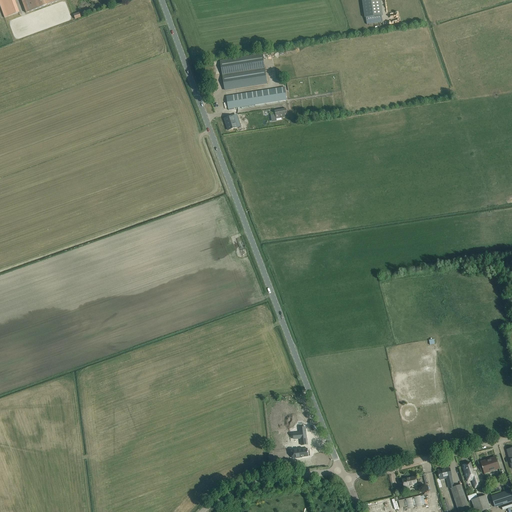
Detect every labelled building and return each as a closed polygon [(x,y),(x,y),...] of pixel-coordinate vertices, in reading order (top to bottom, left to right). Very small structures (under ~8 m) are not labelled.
[(0,0),(0,5),(4,17),(19,12),(14,0),(0,0)] [(60,0),(21,0),(26,13),(60,0)] [(383,15),(380,0),(361,0),(365,18),(366,17),(367,24),(383,22),(381,15),(383,15)] [(221,61),(225,90),(267,84),(262,54),(221,61)] [(284,87),(231,95),(226,96),(228,109),(287,100),(284,87)] [(275,110),(276,119),(288,117),(286,108),(275,110)] [(224,119),(228,130),(238,127),(234,116),(224,119)] [(301,440),(307,439),(305,427),(299,428),(300,433),(298,433),(299,439),(301,439),(301,440)] [(308,449),(292,450),(293,459),(299,458),(299,457),(309,456),(308,449)] [(483,468),(485,473),(499,469),(496,457),(481,462),(482,467),(482,468),(483,468)] [(473,471),(470,463),(462,466),(468,482),(472,480),(475,489),(481,487),(476,470),(473,471)] [(451,488),(458,511),(470,511),(461,484),(454,487),(451,476),(450,468),(438,471),(440,479),(446,477),(449,489),(451,488)] [(402,479),(403,484),(404,488),(417,485),(415,476),(402,479)] [(511,489),(492,496),(493,501),(495,507),(511,501),(511,489)] [(472,500),(473,505),(475,511),(479,511),(490,509),(487,500),(486,495),(472,500)] [(442,501),(445,511),(451,511),(447,499),(442,501)]
